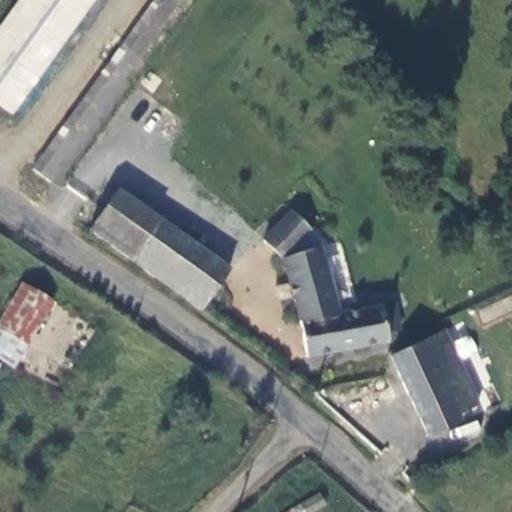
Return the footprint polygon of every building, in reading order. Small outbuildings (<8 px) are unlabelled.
[(23,0),(0,31),(0,106),(9,113),(96,0),(23,0)] [(47,182),(188,0),(161,0),(31,170),(47,182)] [(91,229),(129,257),(159,219),(122,191),(91,229)] [(334,249),(286,209),(259,245),(283,263),(334,249)] [(159,219),(129,257),(200,314),(231,273),(159,219)] [(303,359),(387,346),(391,344),(392,336),(403,333),(401,307),(348,312),(334,249),(283,263),(303,359)] [(49,306),(17,287),(0,316),(0,335),(24,349),(49,306)] [(511,294),(475,307),(480,322),(511,311),(511,294)] [(451,413),(476,396),(444,328),(392,351),(394,368),(426,436),(457,425),(451,413)] [(295,509),(296,511),(321,511),(316,499),(295,509)]
